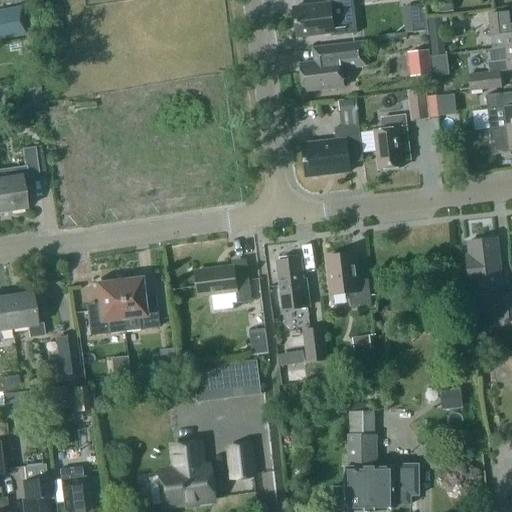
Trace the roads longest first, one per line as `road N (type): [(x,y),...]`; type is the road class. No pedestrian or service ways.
road 1 (residential): [(0,255),(279,214)]
road 2 (residential): [(279,214),(511,189)]
road 3 (residential): [(279,214),(255,0)]
